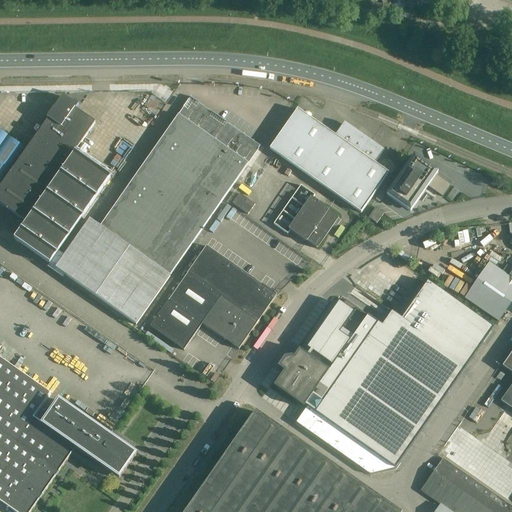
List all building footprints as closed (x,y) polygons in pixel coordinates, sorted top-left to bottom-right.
[(26,151),(0,187),(0,204),(26,223),(14,240),(49,265),(110,178),(74,153),(95,123),(76,110),(78,106),(73,102),(72,104),(62,97),(47,119),(48,120),(26,151)] [(248,164),(260,147),(190,98),(100,228),(89,220),(55,269),(136,326),(170,277),(169,277),(248,164)] [(389,174),(375,164),(384,151),(344,123),(335,136),(297,110),(269,150),(361,214),(389,174)] [(0,187),(26,151),(0,131),(0,187)] [(438,173),(424,163),(424,164),(421,163),(422,162),(414,156),(386,196),(410,212),(418,200),(422,203),(431,189),(442,197),(450,186),(436,176),(438,173)] [(239,194),(232,204),(248,215),(255,205),(239,194)] [(310,198),(288,230),(289,231),(306,243),(306,242),(316,249),(317,249),(318,249),(339,219),(338,219),(338,218),(328,211),(328,210),(312,198),(311,199),(310,198)] [(375,208),(368,219),(376,224),(383,214),(375,208)] [(238,350),(276,296),(269,291),(206,247),(150,328),(184,351),(202,325),(238,350)] [(414,272),(413,272),(393,258),(385,271),(392,276),(392,277),(398,281),(399,280),(405,285),(414,272)] [(498,323),(511,302),(511,270),(506,267),(502,273),(489,263),(464,299),(498,323)] [(284,372),(273,387),(303,408),(305,406),(307,407),(304,412),(302,414),(301,415),(296,423),(296,424),(370,475),(372,475),(395,469),(494,329),(427,282),(401,319),(392,313),(382,326),(346,301),(345,300),(342,305),(339,303),(307,349),(310,351),(307,356),(299,350),(294,358),(292,357),(284,358),(278,368),(280,370),(282,371),(284,372)] [(511,352),(502,367),(511,374),(511,385),(501,402),(511,409),(511,352)] [(0,502),(13,511),(31,511),(39,501),(42,496),(55,478),(59,473),(72,454),(72,453),(82,460),(86,463),(88,464),(91,465),(96,467),(101,468),(102,468),(119,480),(136,455),(109,436),(59,401),(42,424),(34,419),(51,395),(0,359),(0,502)] [(398,511),(255,412),(185,511),(398,511)] [(511,511),(511,507),(443,459),(420,492),(440,506),(435,511),(511,511)]
